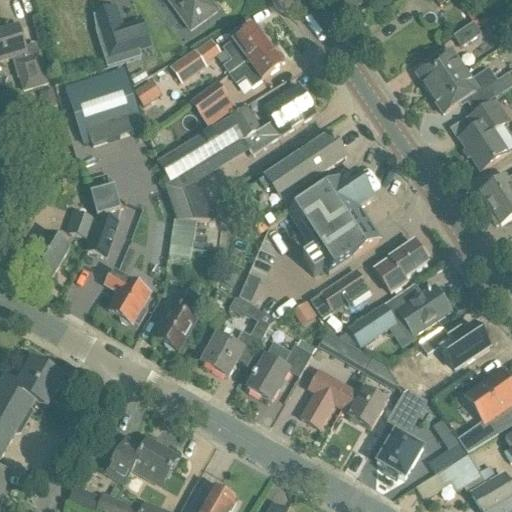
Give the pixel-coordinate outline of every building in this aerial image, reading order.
[(206,0),(166,0),(190,33),(217,14),(206,0)] [(339,0),(338,1),(350,17),(372,0),(339,0)] [(473,26),(487,17),(480,7),(466,16),(473,26)] [(96,38),(107,72),(141,62),(138,54),(148,51),(140,25),(119,32),(113,13),(93,19),(96,38)] [(480,38),(477,33),(491,24),(487,17),(473,26),(453,40),(461,51),(480,38)] [(0,64),(14,60),(24,94),(46,88),(35,48),(24,51),(17,29),(0,33),(0,64)] [(246,65),(267,49),(261,41),(264,39),(263,35),(260,31),(257,29),(254,31),(253,29),(232,45),(223,52),(231,64),(223,70),(228,78),(238,70),(246,65)] [(210,43),(170,72),(182,88),(206,70),(204,68),(220,56),(210,43)] [(267,49),(246,65),(261,84),(281,69),(281,68),(283,66),(282,62),(280,58),(276,56),(274,58),(267,49)] [(451,55),(416,79),(429,98),(464,75),(451,55)] [(464,75),(429,98),(442,118),(465,102),(475,116),(496,101),(497,103),(511,92),(511,81),(509,77),(499,84),(490,72),(471,85),(464,75)] [(140,129),(122,74),(65,93),(84,148),(90,146),(91,150),(135,135),(134,131),(140,129)] [(205,95),(190,106),(201,121),(205,118),(213,132),(211,134),(224,154),(231,166),(234,169),(251,158),(242,143),(228,122),(225,124),(215,111),(228,102),(217,87),(215,88),(208,78),(198,86),(205,95)] [(151,84),(134,96),(144,111),(161,99),(151,84)] [(52,89),(38,93),(43,112),(57,108),(52,89)] [(262,110),(271,125),(272,126),(305,104),(296,89),(262,110)] [(259,132),(242,143),(251,158),(314,118),(305,104),(272,126),(271,125),(259,132)] [(495,104),(451,133),(458,144),(459,143),(467,154),(464,156),(469,164),(472,162),(480,174),(507,157),(492,135),(508,124),(495,104)] [(245,111),(228,122),(242,143),(259,132),(245,111)] [(211,134),(158,166),(170,186),(170,187),(224,154),(211,134)] [(329,138),(264,181),(280,205),(325,177),(346,163),(329,138)] [(43,154),(37,173),(56,179),(62,160),(43,154)] [(164,190),(176,224),(176,225),(196,227),(196,224),(192,224),(183,196),(194,190),(231,166),(224,154),(170,187),(170,186),(164,190)] [(372,203),(355,176),(340,186),(339,184),(332,188),(325,177),(280,205),(264,181),(243,195),(268,232),(289,218),(328,278),(377,246),(377,245),(379,244),(357,213),(372,203)] [(479,197),(476,199),(495,229),(498,226),(499,228),(511,220),(511,179),(507,183),(504,179),(478,196),(479,197)] [(383,199),(389,207),(407,195),(401,187),(383,199)] [(99,220),(87,254),(106,261),(117,228),(120,214),(117,202),(113,190),(92,196),(90,197),(93,208),(96,221),(99,220)] [(194,190),(183,196),(192,224),(196,224),(215,226),(194,190)] [(71,216),(66,235),(90,241),(94,221),(71,216)] [(174,223),(166,268),(169,268),(167,286),(179,286),(180,270),(190,271),(196,227),(176,225),(176,224),(174,223)] [(128,256),(138,232),(123,226),(114,250),(128,256)] [(45,237),(26,268),(51,282),(69,251),(45,237)] [(391,264),(376,274),(391,296),(406,286),(403,282),(427,266),(414,247),(390,263),(391,264)] [(230,283),(265,315),(284,294),(249,262),(230,283)] [(355,275),(320,298),(332,317),(367,293),(355,275)] [(113,277),(105,290),(117,297),(107,314),(120,321),(120,325),(125,328),(129,327),(132,328),(149,299),(113,277)] [(415,289),(339,339),(344,346),(345,345),(347,348),(350,350),(360,343),(392,322),(390,319),(397,314),(413,340),(450,316),(433,290),(421,298),(415,289)] [(164,326),(155,342),(177,355),(206,305),(191,296),(189,301),(180,296),(171,311),(170,311),(162,324),(164,326)] [(306,305),(292,316),(302,331),(317,320),(306,305)] [(258,325),(249,340),(259,345),(260,346),(269,330),(268,329),(259,325),(258,325)] [(441,333),(419,348),(426,360),(439,351),(454,374),(488,352),(473,328),(460,336),(448,343),(441,333)] [(215,339),(200,367),(227,382),(235,367),(244,372),(259,345),(249,340),(241,336),(234,350),(215,339)] [(348,362),(354,352),(344,346),(338,356),(348,362)] [(265,361),(246,392),(271,406),(288,376),(298,382),(311,359),(294,349),(282,370),(265,361)] [(6,379),(0,389),(0,464),(30,413),(28,412),(33,403),(46,410),(63,381),(33,364),(20,387),(6,379)] [(501,374),(464,399),(484,428),(492,422),(496,429),(511,418),(511,386),(504,375),(503,376),(501,374)] [(314,398),(300,423),(319,433),(333,409),(341,413),(349,399),(353,402),(356,397),(319,375),(308,395),(314,398)] [(349,399),(341,413),(349,418),(347,420),(370,433),(386,407),(363,394),(360,399),(356,397),(353,402),(349,399)] [(426,406),(408,395),(403,398),(386,427),(396,433),(376,467),(382,471),(380,474),(396,483),(398,480),(404,484),(422,453),(405,442),(426,406)] [(510,453),(503,457),(510,468),(511,467),(511,436),(504,442),(510,453)] [(451,437),(440,445),(446,454),(457,447),(451,437)] [(127,443),(106,478),(124,488),(140,459),(135,457),(140,450),(127,443)] [(140,459),(124,488),(124,489),(132,474),(160,490),(177,461),(148,445),(143,452),(140,450),(135,457),(140,459)] [(438,476),(414,490),(421,502),(440,491),(449,486),(454,495),(462,490),(466,497),(494,480),(488,469),(477,476),(467,458),(452,467),(451,465),(437,473),(438,476)] [(478,511),(492,511),(511,500),(511,493),(508,487),(504,480),(471,499),(478,511)] [(212,491),(200,511),(232,511),(237,505),(212,491)] [(511,511),(511,500),(492,511),(511,511)]
